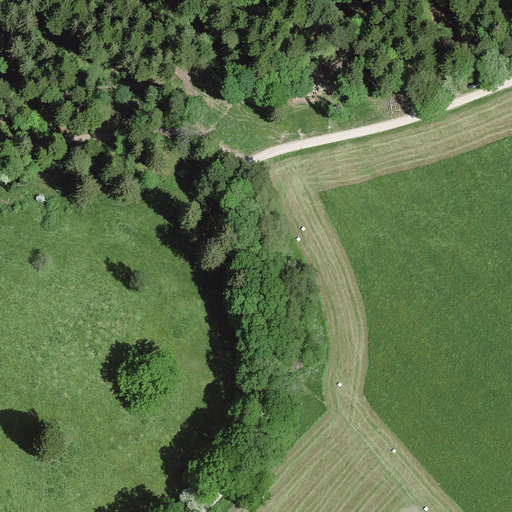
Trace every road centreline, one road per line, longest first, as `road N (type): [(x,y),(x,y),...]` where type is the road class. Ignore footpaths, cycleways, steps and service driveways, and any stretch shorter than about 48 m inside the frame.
road 1 (track): [(202,511),(235,476),(267,409),(267,335),(230,200),(244,166)]
road 2 (track): [(244,166),(511,80)]
road 3 (track): [(212,143),(165,131),(0,150)]
road 4 (track): [(165,131),(58,87),(0,80)]
road 5 (track): [(224,115),(108,0)]
road 6 (track): [(212,143),(234,102),(244,0)]
